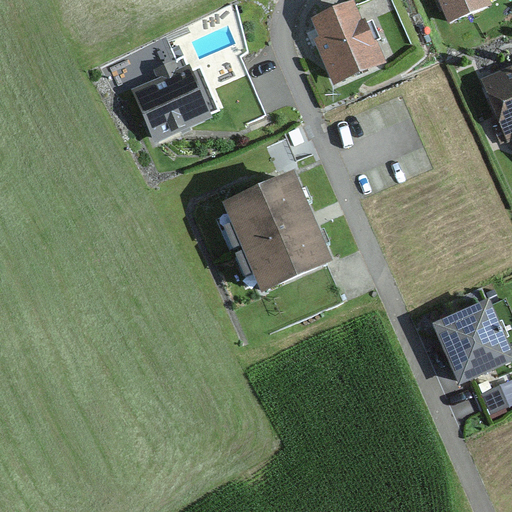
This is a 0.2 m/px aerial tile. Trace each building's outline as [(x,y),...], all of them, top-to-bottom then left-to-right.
[(444,0),(454,21),(493,5),(490,0),(444,0)] [(316,24),(338,84),(382,68),(360,8),(316,24)] [(155,143),(213,118),(190,64),(179,69),(176,62),(154,71),(157,79),(132,90),(155,143)] [(511,75),(491,83),(510,136),(511,135),(511,75)] [(331,258),(298,184),(239,210),(271,284),(331,258)] [(466,386),(511,366),(511,328),(499,297),(439,322),(466,386)]
